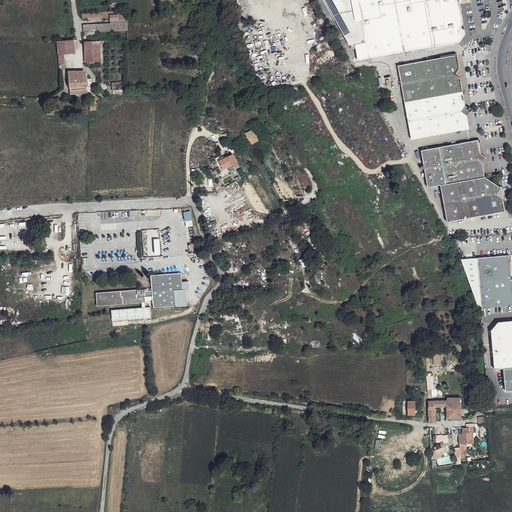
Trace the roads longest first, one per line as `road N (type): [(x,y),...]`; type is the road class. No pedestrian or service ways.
road 1 (unclassified): [(190,201),(219,284),(200,313),(183,387),(118,418),(102,511)]
road 2 (unclassified): [(190,201),(0,215)]
